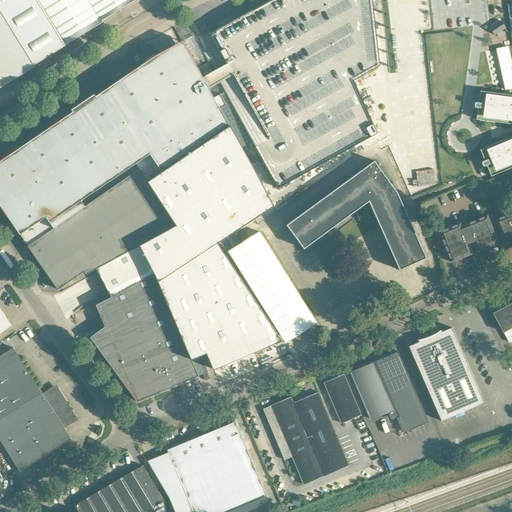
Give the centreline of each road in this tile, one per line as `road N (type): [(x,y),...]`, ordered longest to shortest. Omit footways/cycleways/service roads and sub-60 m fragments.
road 1 (unclassified): [(130,436),(511,267)]
road 2 (unknown): [(336,321),(279,227),(347,166),(365,158),(388,166),(434,273)]
road 3 (unknown): [(241,388),(282,482),(311,489),(358,464),(311,358)]
road 4 (unclassified): [(0,122),(196,0)]
road 5 (unclassified): [(130,436),(0,255)]
road 6 (unknown): [(389,323),(433,416),(432,425),(396,439),(383,419),(395,412)]
road 7 (unclassified): [(5,511),(130,436)]
